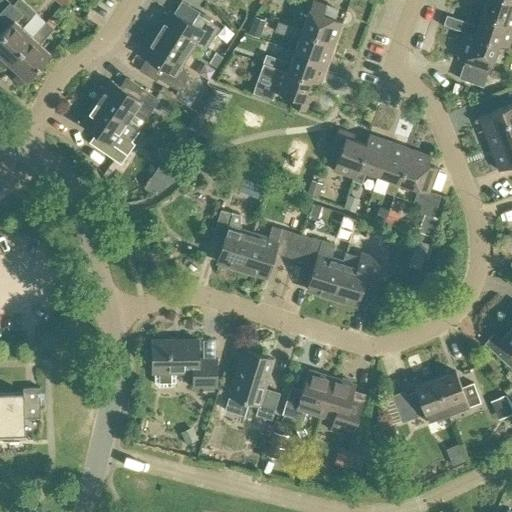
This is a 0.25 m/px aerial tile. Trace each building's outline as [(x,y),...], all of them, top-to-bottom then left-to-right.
[(0,65),(2,68),(7,63),(32,36),(31,35),(21,26),(35,11),(22,0),(15,0),(2,15),(10,23),(0,33),(0,65)] [(301,30),(334,42),(342,21),(334,19),(322,14),(325,5),(312,0),(311,0),(301,30)] [(479,0),(485,2),(481,14),(511,24),(511,1),(507,0),(479,0)] [(325,5),(322,14),(334,19),(338,9),(325,5)] [(170,10),(156,32),(187,51),(193,41),(203,46),(207,45),(218,27),(197,14),(191,24),(170,10)] [(443,24),(464,31),(465,31),(498,42),(498,43),(508,46),(511,33),(511,24),(481,14),(477,25),(446,14),(443,24)] [(254,16),(248,33),(258,37),(265,20),(254,16)] [(32,36),(7,63),(17,72),(12,77),(20,84),(25,79),(50,53),(39,43),(53,28),(45,21),(31,35),(32,36)] [(327,63),(334,42),(301,30),(278,21),(275,31),(298,39),(294,51),(327,63)] [(465,31),(464,31),(457,52),(467,55),(463,64),(464,65),(459,78),(482,87),(498,43),(498,42),(465,31)] [(187,51),(156,32),(142,54),(164,68),(158,77),(179,91),(188,76),(184,64),(180,62),(187,51)] [(277,58),(274,67),(277,68),(277,67),(310,79),(310,80),(320,83),(327,63),(294,51),(290,62),(277,58)] [(215,52),(209,63),(216,67),(222,56),(215,52)] [(262,63),(274,67),(277,58),(266,54),(262,63)] [(277,68),(274,67),(262,63),(252,92),(273,100),(276,91),(294,97),(291,106),(305,110),(310,94),(306,93),(310,80),(310,79),(277,67),(277,68)] [(110,80),(96,101),(125,121),(137,129),(145,117),(153,107),(158,99),(138,85),(129,79),(123,88),(110,80)] [(96,101),(81,123),(102,137),(96,146),(116,160),(122,151),(127,154),(134,143),(131,141),(139,130),(137,129),(125,121),(96,101)] [(511,102),(478,116),(482,128),(490,149),(511,140),(511,102)] [(195,114),(188,126),(200,133),(207,122),(195,114)] [(333,169),(353,177),(354,177),(365,143),(352,139),(354,134),(338,128),(333,142),(341,145),(333,169)] [(366,170),(377,174),(389,141),(368,133),(365,143),(354,177),(353,177),(352,180),(361,183),(366,170)] [(511,140),(490,149),(498,170),(511,164),(511,140)] [(394,194),(398,182),(398,181),(409,148),(389,141),(377,174),(389,178),(384,191),(394,194)] [(398,181),(398,182),(417,188),(412,203),(421,206),(418,212),(424,214),(432,217),(439,196),(428,192),(437,167),(427,164),(430,155),(409,148),(398,181)] [(175,172),(182,162),(167,152),(160,162),(175,172)] [(157,163),(147,184),(161,191),(172,170),(157,163)] [(239,189),(258,196),(262,184),(243,177),(239,189)] [(311,178),(307,192),(317,195),(322,182),(311,178)] [(349,194),(344,207),(356,211),(360,198),(349,194)] [(375,217),(374,219),(383,223),(384,220),(388,210),(379,207),(375,217)] [(385,220),(385,221),(395,224),(399,212),(389,208),(385,220)] [(216,260),(241,268),(252,234),(240,230),(239,214),(231,211),(231,212),(220,209),(213,233),(224,236),(216,260)] [(417,231),(419,232),(431,236),(432,234),(435,225),(437,218),(432,217),(424,214),(417,231)] [(252,234),(241,268),(266,276),(273,252),(284,255),(292,231),(280,228),(276,241),(252,234)] [(306,288),(331,296),(342,262),(330,258),(334,244),(310,237),(303,261),(314,264),(306,288)] [(342,262),(331,296),(356,304),(364,279),(374,283),(382,259),(359,252),(356,266),(342,262)] [(511,325),(500,339),(493,333),(484,343),(511,368),(511,325)] [(174,381),(174,371),(193,371),(193,385),(216,385),(216,358),(198,358),(198,338),(151,339),(152,372),(156,371),(156,382),(159,385),(171,385),(174,381)] [(249,401),(259,404),(256,414),(271,419),(280,392),(264,387),(273,358),(243,348),(228,394),(229,394),(224,409),(244,415),(249,401)] [(319,415),(331,376),(308,368),(300,393),(289,390),(282,413),(303,420),(306,411),(319,415)] [(455,371),(435,378),(448,414),(480,402),(473,382),(461,386),(455,371)] [(352,435),(359,411),(362,402),(350,398),(355,383),(331,376),(319,415),(333,419),(330,428),(352,435)] [(448,414),(435,378),(414,386),(416,390),(405,394),(403,390),(391,395),(401,422),(424,413),(427,421),(448,414)] [(0,437),(24,437),(24,418),(40,417),(39,386),(22,387),(22,391),(0,391),(0,437)] [(511,407),(506,394),(491,400),(499,419),(511,412),(511,407)] [(194,430),(182,435),(186,444),(198,438),(194,430)] [(274,431),(266,455),(276,458),(283,434),(274,431)] [(359,469),(364,455),(352,451),(348,465),(359,469)] [(306,468),(315,471),(318,458),(309,456),(306,468)]
